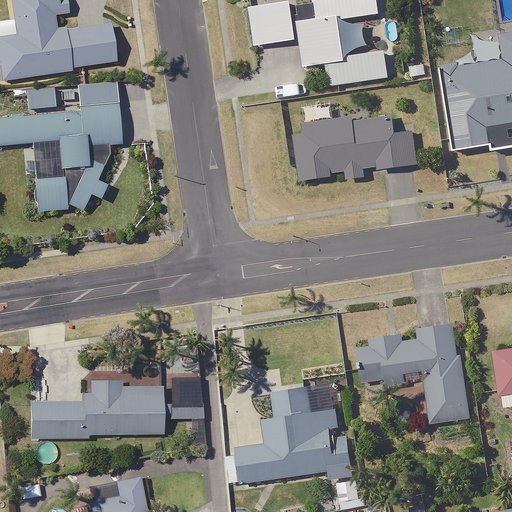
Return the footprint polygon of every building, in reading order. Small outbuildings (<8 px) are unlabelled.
[(12,0),(19,38),(0,41),(0,53),(5,84),(118,66),(112,26),(58,34),(55,18),(64,16),(61,0),(12,0)] [(385,18),(383,0),(315,0),(318,22),(296,24),(293,5),(251,10),(256,49),(302,43),(305,70),(328,67),(331,88),(393,80),(389,53),(346,58),(342,24),(385,18)] [(511,36),(472,43),(476,67),(442,73),(456,154),(492,147),(493,157),(511,153),(511,36)] [(112,188),(101,182),(108,170),(106,146),(123,145),(119,85),(78,88),(81,116),(60,117),(58,91),(28,93),(30,118),(0,119),(0,147),(33,145),(39,214),(70,211),(70,205),(83,212),(91,198),(103,205),(112,188)] [(416,169),(411,119),(305,128),(306,138),(297,139),(300,183),(362,178),(362,173),(416,169)] [(385,381),(386,391),(414,386),(413,376),(425,374),(434,426),(471,420),(456,329),(359,346),(365,384),(385,381)] [(511,351),(495,355),(502,399),(511,397),(511,351)] [(124,385),(91,387),(92,396),(83,396),(83,403),(76,403),(33,405),(34,440),(164,435),(162,388),(124,390),(124,385)] [(264,424),(267,448),(235,452),(236,458),(226,459),(229,486),(332,474),(332,479),(355,477),(350,434),(342,435),(340,414),(310,417),(307,392),(274,396),(277,422),(264,424)] [(147,511),(141,479),(88,490),(93,511),(147,511)] [(35,507),(33,492),(15,495),(17,509),(35,507)]
